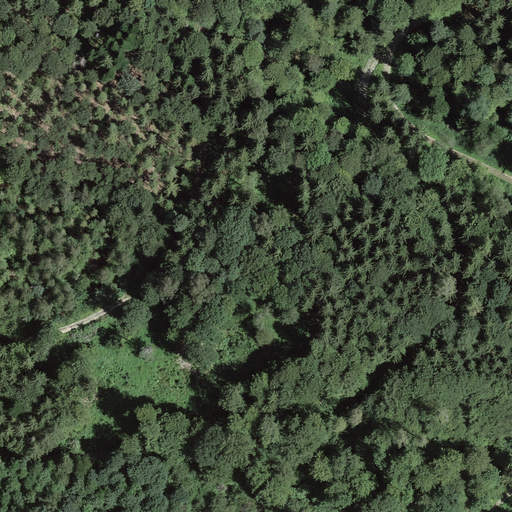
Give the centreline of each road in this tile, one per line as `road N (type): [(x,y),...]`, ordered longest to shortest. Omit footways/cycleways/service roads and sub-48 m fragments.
road 1 (track): [(0,451),(46,458),(233,438),(419,352),(456,310),(462,251),(381,154),(365,118),(363,86),(381,48),(418,20),(511,19)]
road 2 (track): [(187,0),(187,45),(208,115),(180,233),(141,288),(91,319),(0,340)]
road 3 (track): [(393,37),(386,84),(394,107),(436,144),(511,180)]
